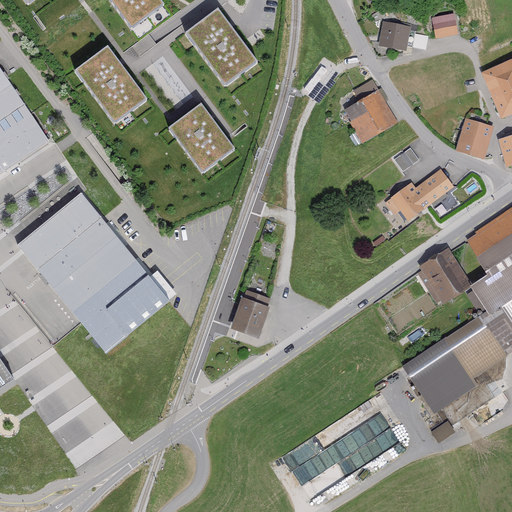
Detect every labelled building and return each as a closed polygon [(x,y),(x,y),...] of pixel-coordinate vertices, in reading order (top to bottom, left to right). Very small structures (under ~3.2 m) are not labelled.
[(162,0),(113,0),(134,26),(165,3),(162,0)] [(219,9),(188,32),(227,84),(257,62),(219,9)] [(455,16),(433,19),(437,40),(458,36),(455,16)] [(405,49),(409,29),(386,25),(382,45),(405,49)] [(428,47),(430,34),(417,32),(414,45),(428,47)] [(109,48),(79,71),(118,123),(148,100),(109,48)] [(511,115),(511,61),(483,75),(503,119),(511,115)] [(327,71),(322,67),(304,89),(309,93),(327,71)] [(0,175),(50,143),(0,68),(0,175)] [(379,91),(373,81),(353,93),(359,104),(346,111),(352,123),(351,124),(362,144),(399,124),(381,90),(379,91)] [(202,105),(171,128),(205,174),(236,151),(202,105)] [(485,161),(495,127),(486,125),(488,119),(470,113),(468,120),(466,120),(456,152),(485,161)] [(511,137),(499,141),(507,168),(511,166),(511,137)] [(394,158),(404,170),(421,158),(411,145),(394,158)] [(455,189),(442,170),(416,188),(412,183),(385,202),(395,215),(401,211),(409,221),(455,189)] [(81,194),(16,245),(106,355),(170,301),(81,194)] [(511,211),(467,241),(490,276),(472,288),(489,313),(404,369),(434,414),(478,386),(473,379),(511,353),(511,211)] [(472,286),(448,250),(420,269),(422,273),(417,276),(436,305),(441,302),(444,305),(472,286)] [(248,293),(237,328),(256,334),(267,300),(248,293)] [(0,389),(15,380),(0,357),(0,389)] [(383,413),(291,466),(313,503),(404,451),(383,413)] [(452,419),(435,429),(443,441),(459,431),(452,419)]
